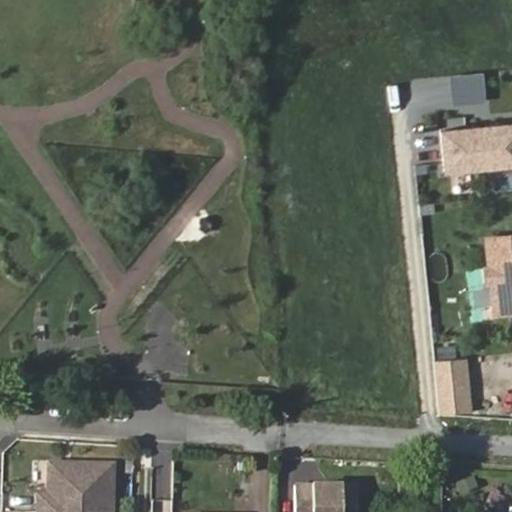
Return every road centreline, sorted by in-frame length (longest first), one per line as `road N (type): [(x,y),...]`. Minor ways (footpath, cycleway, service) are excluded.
road 1 (residential): [(274,432),(0,416)]
road 2 (residential): [(511,445),(274,432)]
